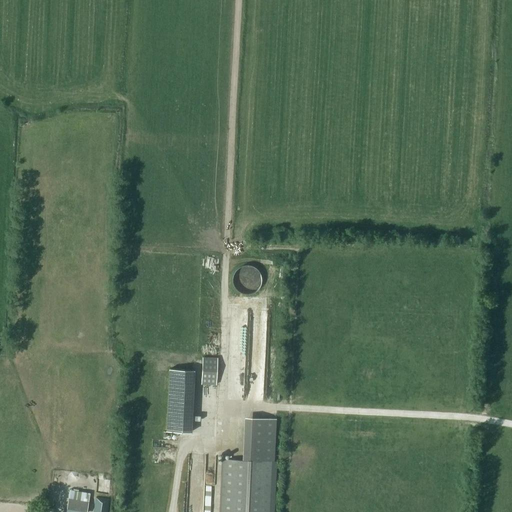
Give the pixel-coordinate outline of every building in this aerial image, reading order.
[(239,289),(263,290),(264,273),(253,272),(253,270),(245,269),(245,283),(242,283),(242,282),(240,282),(239,289)] [(206,331),(218,331),(218,316),(207,316),(206,331)] [(202,358),(201,384),(216,384),(217,358),(202,358)] [(172,380),(171,430),(198,431),(200,381),(172,380)] [(255,418),(253,454),(274,455),(276,419),(255,418)] [(271,511),(274,461),(253,460),(223,459),(220,511),(271,511)] [(73,489),(70,511),(75,511),(90,511),(93,491),(73,489)] [(92,511),(107,511),(109,499),(95,497),(92,511)]
